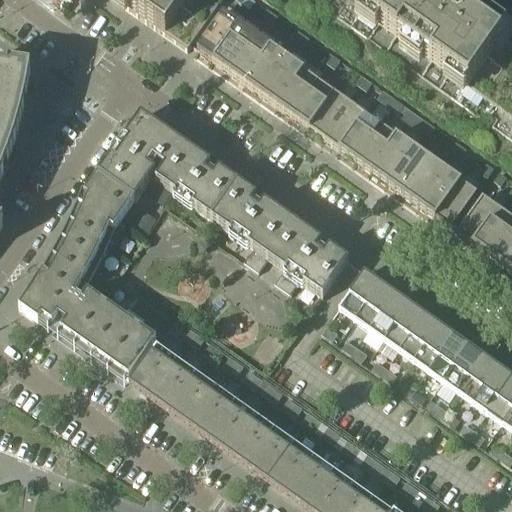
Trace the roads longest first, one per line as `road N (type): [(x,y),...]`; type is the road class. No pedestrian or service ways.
road 1 (residential): [(131,83),(511,351)]
road 2 (residential): [(0,357),(220,511)]
road 3 (residential): [(0,271),(131,83)]
road 4 (residential): [(131,83),(14,0)]
